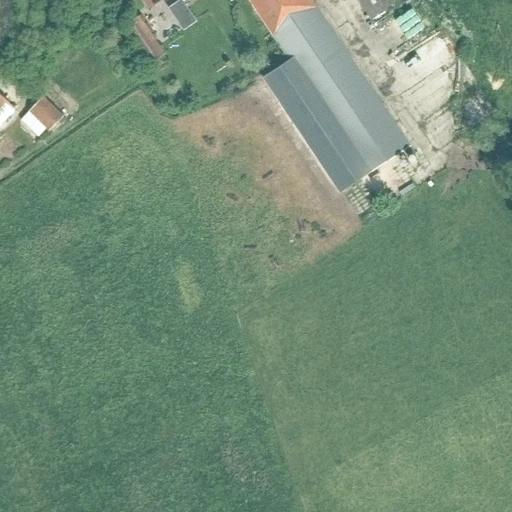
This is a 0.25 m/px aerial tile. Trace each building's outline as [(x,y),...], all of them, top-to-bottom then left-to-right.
[(248,0),(289,60),(366,175),(409,145),(311,0),(248,0)] [(358,0),(370,18),(397,0),(358,0)] [(139,15),(123,27),(149,65),(165,53),(139,15)] [(289,60),(263,77),(340,192),(366,175),(289,60)] [(0,125),(16,109),(8,102),(0,93),(0,125)] [(43,96),(28,111),(49,132),(64,116),(43,96)]
